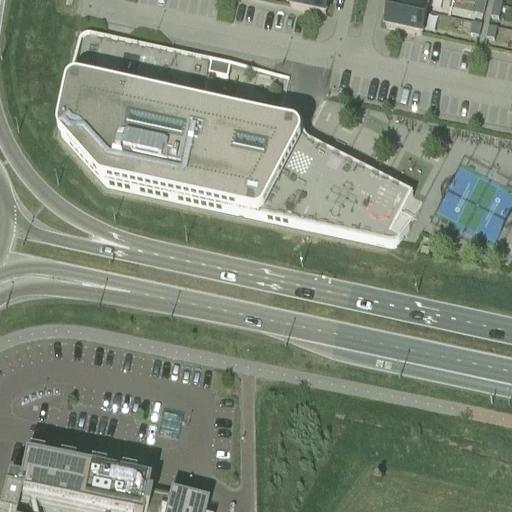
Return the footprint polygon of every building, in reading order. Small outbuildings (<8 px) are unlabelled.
[(291,0),(290,9),(325,17),(328,0),(291,0)] [(392,0),(391,8),(426,16),(429,0),(392,0)] [(494,0),(493,8),(501,9),(502,0),(494,0)] [(477,5),(475,16),(483,18),(485,6),(477,5)] [(391,8),(386,30),(422,38),(426,16),(391,8)] [(493,8),(491,19),(498,21),(501,9),(493,8)] [(473,26),(470,37),(478,39),(481,27),(473,26)] [(488,29),(486,41),(494,42),(497,31),(488,29)] [(61,133),(61,135),(61,137),(61,139),(62,140),(63,142),(64,143),(105,189),(106,190),(107,190),(108,191),(109,191),(389,251),(391,251),(393,251),(395,251),(397,250),(398,248),(399,247),(401,245),(422,204),(413,199),(400,193),(399,192),(389,187),(305,144),(303,143),(288,135),(243,112),(203,104),(209,77),(228,81),(231,68),(92,38),(90,38),(88,38),(86,39),(84,40),(82,41),(81,43),(80,45),(79,47),(61,133)] [(0,511),(200,511),(200,510),(181,505),(175,504),(107,489),(37,475),(21,472),(16,495),(4,492),(0,506),(0,511)]
